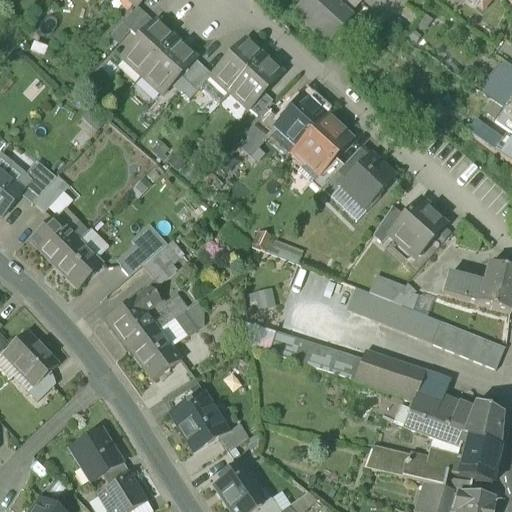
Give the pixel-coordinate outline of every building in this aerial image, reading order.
[(145,0),(124,0),(136,10),(145,0)] [(311,0),(322,0),(345,21),(351,21),(329,0),(306,0),(291,17),(296,17),(311,0)] [(311,0),(296,17),(325,43),(345,21),(322,0),(311,0)] [(335,0),(351,15),(360,5),(355,0),(335,0)] [(464,0),(465,0),(480,13),(491,0),(464,0)] [(121,27),(129,35),(144,18),(136,10),(121,27)] [(325,43),(296,17),(291,17),(325,49),(351,21),(345,21),(325,43)] [(153,26),(144,18),(129,35),(137,43),(153,26)] [(120,61),(141,80),(173,45),(153,26),(137,43),(120,61)] [(211,80),(229,97),(261,62),(243,44),(211,80)] [(194,64),(173,45),(141,80),(161,99),(178,81),(194,64)] [(280,79),(261,62),(229,97),(248,114),(263,97),(280,79)] [(178,81),(187,88),(202,72),(194,64),(178,81)] [(506,132),(511,136),(511,123),(511,122),(511,76),(501,69),(472,89),(503,112),(494,124),(506,132)] [(211,80),(202,72),(187,88),(179,97),(187,105),(199,92),(211,80)] [(218,109),(229,97),(211,80),(199,92),(218,109)] [(248,114),(256,122),(265,113),(272,106),(263,97),(248,114)] [(276,132),(295,150),(324,119),(303,100),(291,113),(287,113),(282,119),(283,122),(279,126),(275,131),(276,132)] [(276,124),(265,113),(256,122),(241,138),(247,143),(239,152),(245,158),(265,137),(265,136),(276,124)] [(350,144),(324,119),(295,150),(289,157),(302,169),(314,180),(315,181),(333,162),(350,144)] [(466,134),(483,146),(491,134),(474,122),(466,134)] [(265,137),(245,158),(248,162),(265,144),(276,132),(275,131),(279,126),(276,124),(265,136),(265,137)] [(295,150),(276,132),(265,144),(285,162),(289,157),(295,150)] [(483,146),(494,154),(502,142),(491,134),(483,146)] [(494,154),(511,167),(511,143),(505,139),(502,142),(494,154)] [(359,152),(342,170),(332,181),(340,189),(368,161),(359,152)] [(340,189),(363,211),(391,181),(368,160),(368,161),(340,189)] [(0,177),(3,180),(10,171),(0,162),(0,177)] [(321,193),(332,181),(342,170),(333,162),(315,181),(314,180),(308,187),(318,196),(321,193)] [(37,168),(24,183),(29,187),(22,195),(19,199),(31,209),(33,208),(52,187),(56,183),(37,168)] [(296,176),(308,187),(314,180),(302,169),(296,176)] [(29,187),(24,183),(10,171),(3,180),(22,195),(29,187)] [(3,180),(0,177),(0,220),(0,221),(19,199),(22,195),(3,180)] [(340,189),(332,181),(321,193),(329,201),(340,189)] [(42,216),(62,195),(52,187),(33,208),(42,216)] [(340,189),(329,201),(356,227),(367,215),(363,211),(340,189)] [(389,239),(413,261),(442,228),(417,206),(403,221),(388,238),(389,239)] [(372,240),(381,248),(389,239),(388,238),(403,221),(391,211),(372,240)] [(28,244),(53,270),(78,244),(68,234),(66,235),(52,220),(28,244)] [(457,248),(475,251),(478,239),(462,225),(457,248)] [(132,247),(138,253),(139,253),(148,264),(158,256),(164,251),(149,232),(132,247)] [(89,233),(78,244),(88,254),(87,255),(95,263),(107,251),(89,233)] [(250,249),(264,254),(270,240),(256,234),(250,249)] [(88,254),(78,244),(53,270),(76,294),(90,280),(88,278),(99,268),(95,263),(87,255),(88,254)] [(274,244),(264,254),(297,268),(302,255),(274,244)] [(158,256),(170,270),(182,261),(169,246),(164,251),(158,256)] [(127,281),(141,270),(148,264),(139,253),(138,253),(118,271),(127,281)] [(158,256),(148,264),(141,270),(152,285),(170,270),(158,256)] [(441,299),(510,318),(511,309),(511,274),(488,268),(482,289),(447,280),(441,299)] [(173,277),(170,270),(152,285),(156,291),(173,277)] [(374,280),(367,297),(388,305),(401,291),(374,280)] [(401,291),(388,305),(419,318),(426,321),(431,304),(412,298),(415,296),(405,287),(401,291)] [(105,323),(129,356),(157,335),(143,317),(159,306),(148,292),(105,323)] [(348,315),(430,348),(439,326),(426,321),(419,318),(388,305),(367,297),(357,292),(348,315)] [(271,293),(247,298),(249,305),(255,304),(257,314),(274,311),(271,293)] [(161,304),(159,306),(143,317),(157,335),(173,324),(187,313),(176,298),(163,308),(161,304)] [(187,313),(173,324),(186,341),(187,343),(202,332),(202,314),(196,306),(187,313)] [(173,324),(157,335),(170,353),(186,341),(173,324)] [(504,352),(439,326),(430,348),(495,374),(504,352)] [(247,351),(268,357),(274,338),(246,329),(247,351)] [(129,356),(151,386),(179,366),(170,353),(157,335),(129,356)] [(32,391),(33,392),(43,382),(56,370),(24,336),(1,359),(32,391)] [(268,357),(352,384),(360,364),(274,336),(274,338),(268,357)] [(364,355),(360,364),(352,384),(392,398),(412,405),(408,414),(420,420),(419,422),(442,431),(453,405),(443,400),(449,385),(364,355)] [(26,397),(35,406),(51,391),(43,382),(33,392),(32,391),(26,397)] [(161,403),(169,417),(202,397),(193,384),(161,403)] [(168,418),(193,458),(217,443),(227,438),(226,437),(202,397),(169,417),(168,418)] [(381,422),(414,435),(419,422),(420,420),(408,414),(412,405),(392,398),(389,406),(387,406),(381,422)] [(442,431),(462,439),(472,413),(453,405),(442,431)] [(474,408),(472,413),(462,439),(498,453),(501,419),(499,419),(474,408)] [(414,435),(461,454),(462,439),(442,431),(419,422),(414,435)] [(217,443),(225,457),(247,444),(238,429),(226,437),(227,438),(217,443)] [(69,454),(89,487),(102,480),(120,469),(119,467),(99,435),(69,454)] [(498,453),(462,439),(461,454),(460,465),(427,457),(423,472),(419,487),(423,488),(433,491),(441,493),(444,479),(457,481),(478,486),(494,490),(498,453)] [(362,473),(382,478),(386,460),(368,456),(362,473)] [(102,480),(109,492),(127,480),(129,479),(121,466),(119,467),(120,469),(102,480)] [(257,511),(259,511),(250,498),(258,493),(240,467),(218,482),(220,486),(213,490),(227,511),(257,511)] [(396,482),(419,487),(423,472),(406,468),(399,471),(396,482)] [(455,501),(474,504),(478,486),(457,481),(444,479),(441,493),(439,499),(451,500),(455,501)] [(104,511),(137,511),(144,508),(127,480),(109,492),(97,499),(104,511)] [(419,503),(428,506),(433,491),(423,488),(419,503)] [(441,493),(433,491),(428,506),(426,511),(447,511),(451,500),(439,499),(441,493)] [(260,492),(258,493),(250,498),(259,511),(269,504),(260,492)] [(491,511),(493,506),(474,504),(455,501),(453,511),(491,511)] [(54,511),(38,502),(31,511),(54,511)]
